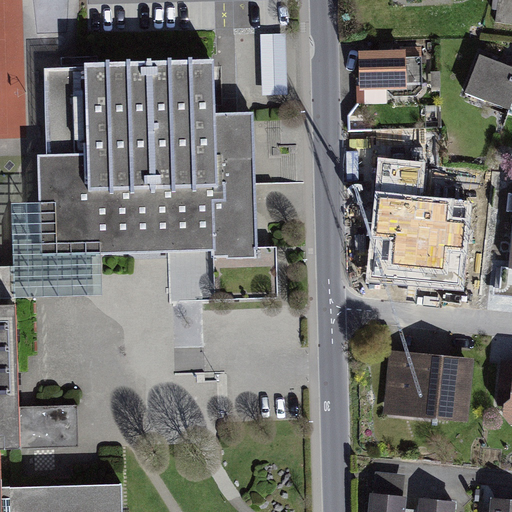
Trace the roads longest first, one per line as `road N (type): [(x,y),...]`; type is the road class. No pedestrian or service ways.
road 1 (unclassified): [(331,308),(322,0)]
road 2 (unclassified): [(335,511),(331,308)]
road 3 (residential): [(511,325),(331,308)]
